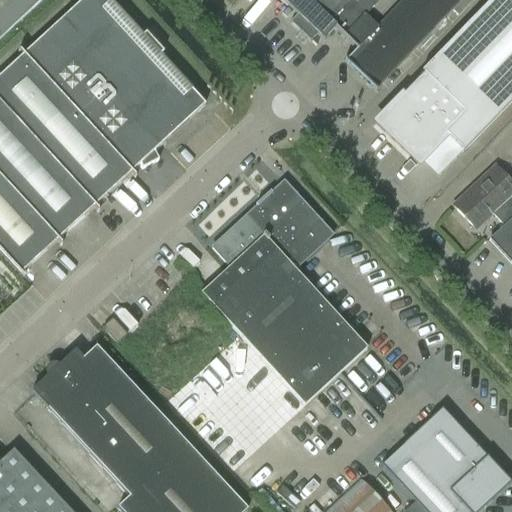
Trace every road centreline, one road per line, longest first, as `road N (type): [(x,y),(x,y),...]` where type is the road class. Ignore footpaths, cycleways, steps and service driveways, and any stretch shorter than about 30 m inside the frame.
road 1 (unclassified): [(0,360),(282,96)]
road 2 (unclassified): [(511,342),(282,96)]
road 3 (unknown): [(333,151),(487,0)]
road 4 (unknown): [(511,113),(401,223)]
road 5 (unclassified): [(282,96),(193,0)]
